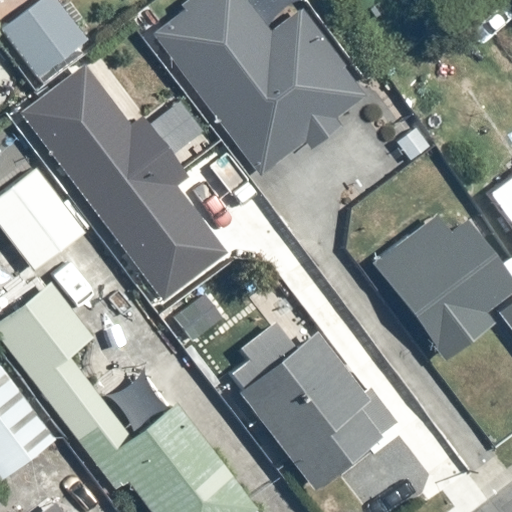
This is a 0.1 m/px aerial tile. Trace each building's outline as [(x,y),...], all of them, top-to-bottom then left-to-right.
[(40,0),(2,28),(37,76),(86,41),(55,0),(40,0)] [(267,33),(242,0),(188,0),(147,32),(256,176),(362,96),(297,10),(267,33)] [(511,165),(481,188),(511,230),(511,165)] [(82,231),(32,166),(0,190),(0,229),(31,270),(82,231)] [(291,246),(243,182),(211,205),(259,270),(291,246)] [(511,356),(511,259),(508,255),(494,265),(468,228),(451,205),(370,265),(438,360),(488,324),(511,356)] [(122,481),(145,511),(258,511),(174,403),(130,437),(92,387),(68,356),(91,339),(46,279),(21,299),(13,288),(0,297),(0,343),(111,489),(122,481)] [(185,350),(221,322),(193,287),(158,315),(185,350)] [(243,358),(221,376),(310,489),(391,426),(331,350),(315,330),(293,347),(272,321),(237,349),(243,358)] [(0,479),(53,439),(0,370),(0,479)] [(80,511),(81,511),(80,511),(69,511),(57,495),(35,511),(80,511)]
